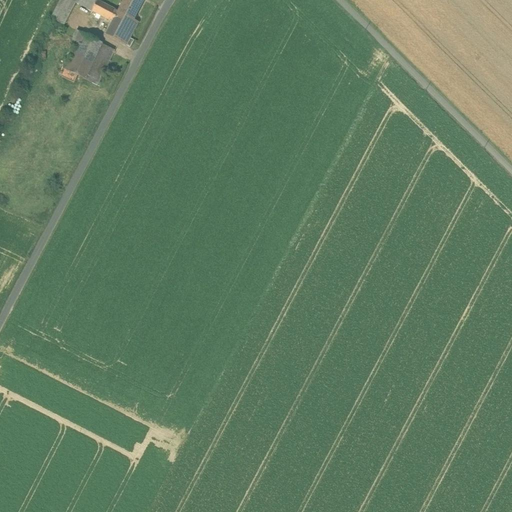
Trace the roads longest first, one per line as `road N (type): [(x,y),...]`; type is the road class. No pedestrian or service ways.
road 1 (unclassified): [(171,0),(0,321)]
road 2 (unclassified): [(511,172),(337,0)]
